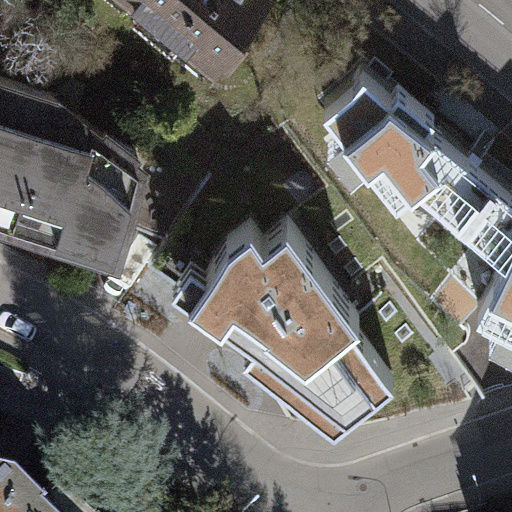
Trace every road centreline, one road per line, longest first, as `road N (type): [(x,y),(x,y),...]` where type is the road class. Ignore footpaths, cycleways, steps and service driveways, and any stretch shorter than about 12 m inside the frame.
road 1 (residential): [(117,362),(291,511)]
road 2 (residential): [(341,511),(511,447)]
road 3 (residential): [(0,292),(117,362)]
road 4 (residential): [(0,388),(33,396),(117,362)]
